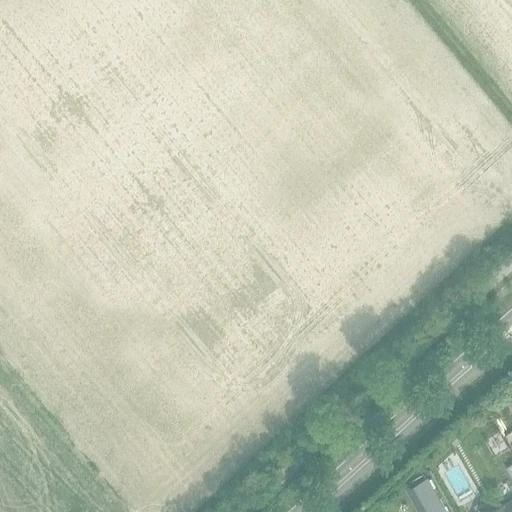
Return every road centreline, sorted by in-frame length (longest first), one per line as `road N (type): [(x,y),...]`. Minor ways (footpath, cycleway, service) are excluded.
road 1 (unclassified): [(240,511),(511,262)]
road 2 (secondary): [(308,511),(511,335)]
